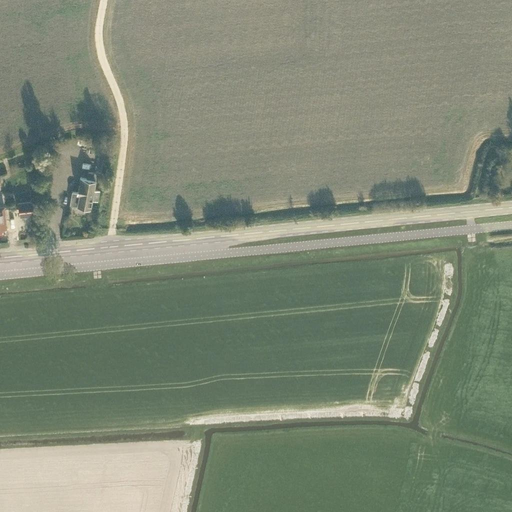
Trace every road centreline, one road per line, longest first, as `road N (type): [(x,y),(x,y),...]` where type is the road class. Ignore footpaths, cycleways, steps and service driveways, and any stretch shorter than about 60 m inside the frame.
road 1 (secondary): [(0,258),(511,207)]
road 2 (track): [(109,247),(124,136),(100,53),(104,0)]
road 3 (track): [(473,261),(472,211),(493,140)]
